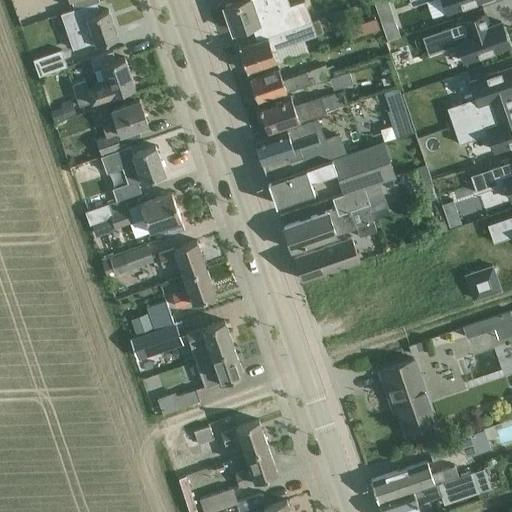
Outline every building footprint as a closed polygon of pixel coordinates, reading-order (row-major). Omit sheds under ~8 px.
[(71,0),(75,10),(99,0),(71,0)] [(271,36),(295,27),(290,15),(286,16),(280,0),(281,0),(243,0),(225,7),(233,30),(241,28),(243,32),(267,24),(271,36)] [(410,0),(412,5),(426,0),(443,0),(447,12),(481,0),(410,0)] [(96,44),(98,43),(117,36),(108,9),(53,28),(60,46),(75,41),(74,36),(91,30),(96,44)] [(464,21),(423,36),(429,54),(458,44),(464,61),(510,45),(502,21),(490,25),(486,13),(464,21)] [(273,50),(297,42),(317,35),(317,34),(322,32),(318,19),(295,27),(271,36),(239,47),(247,71),(276,61),(273,50)] [(376,20),(347,29),(350,38),(379,29),(376,20)] [(395,22),(383,26),(388,39),(400,35),(395,22)] [(79,105),(116,92),(134,86),(124,56),(116,59),(112,49),(89,57),(93,69),(98,84),(88,87),(85,80),(72,84),(79,105)] [(61,50),(34,59),(39,75),(66,66),(61,50)] [(258,102),(277,95),(329,78),(324,65),(282,80),(279,69),(250,79),(258,102)] [(477,97),(447,107),(454,125),(511,104),(511,65),(471,80),(477,97)] [(329,78),(333,90),(354,82),(350,71),(329,78)] [(400,87),(388,91),(394,109),(405,105),(400,87)] [(291,97),(279,101),(260,107),(268,131),(338,107),(347,104),(342,90),(294,107),(291,97)] [(72,100),(61,104),(62,106),(65,113),(66,117),(76,114),(72,100)] [(119,133),(128,130),(147,123),(139,100),(111,109),(116,122),(103,126),(106,135),(96,138),(102,153),(119,147),(114,133),(119,132),(119,133)] [(511,104),(454,125),(460,143),(489,133),(495,150),(511,144),(511,104)] [(287,132),(254,143),(275,205),(315,191),(311,180),(337,171),(332,157),(347,152),(340,133),(326,137),(319,117),(286,128),(287,132)] [(377,144),(353,152),(364,185),(395,175),(390,158),(382,160),(377,144)] [(130,147),(102,157),(107,173),(123,167),(129,183),(138,180),(141,179),(142,181),(146,180),(165,173),(155,145),(132,153),(130,147)] [(511,159),(471,174),(477,192),(506,182),(511,198),(511,159)] [(437,198),(426,165),(419,168),(431,200),(437,198)] [(129,183),(113,189),(117,200),(142,191),(138,180),(129,183)] [(332,209),(302,219),(283,226),(291,250),(356,227),(372,222),(374,221),(368,204),(371,203),(365,187),(334,198),(339,214),(334,216),(332,209)] [(149,230),(162,226),(181,220),(171,193),(111,213),(108,203),(85,211),(90,224),(111,217),(114,227),(145,217),(149,230)] [(511,215),(488,223),(494,242),(511,235),(511,215)] [(356,227),(355,227),(358,237),(375,231),(372,222),(356,227)] [(294,256),(302,279),(303,279),(302,278),(320,272),(321,272),(359,259),(351,237),(294,256)] [(178,260),(183,274),(206,266),(197,239),(159,253),(163,265),(178,260)] [(111,258),(116,274),(154,261),(149,245),(111,258)] [(493,265),(467,274),(476,298),(501,289),(493,265)] [(177,307),(197,300),(216,294),(206,266),(183,274),(188,289),(173,294),(177,307)] [(147,306),(149,312),(132,318),(136,333),(173,321),(166,300),(147,306)] [(511,313),(511,310),(463,327),(467,338),(511,322),(511,313)] [(191,346),(196,360),(234,347),(225,320),(187,334),(191,346)] [(173,325),(158,330),(164,349),(179,344),(173,325)] [(422,341),(408,345),(411,352),(425,347),(422,341)] [(206,387),(224,381),(243,374),(234,347),(196,360),(201,375),(206,387)] [(405,432),(424,425),(436,421),(414,358),(380,370),(391,403),(395,402),(405,432)] [(177,395),(181,407),(200,401),(196,388),(177,395)] [(176,391),(158,398),(163,413),(181,407),(177,395),(176,391)] [(246,455),(268,447),(259,420),(221,433),(225,445),(241,440),(246,455)] [(200,448),(198,444),(214,438),(209,426),(184,435),(190,451),(200,448)] [(432,459),(464,448),(467,457),(479,453),(472,432),(428,447),(432,459)] [(278,474),(268,447),(246,455),(251,469),(235,474),(240,487),(278,474)] [(371,480),(378,501),(434,481),(427,460),(371,480)] [(397,496),(379,503),(381,511),(414,511),(420,510),(418,504),(441,496),(444,503),(459,498),(491,487),(484,468),(438,484),(437,482),(397,496)] [(179,477),(190,511),(198,509),(187,475),(179,477)] [(200,499),(203,511),(212,511),(237,504),(239,511),(241,511),(265,504),(262,495),(237,503),(233,488),(200,499)] [(290,511),(287,500),(252,511),(290,511)]
